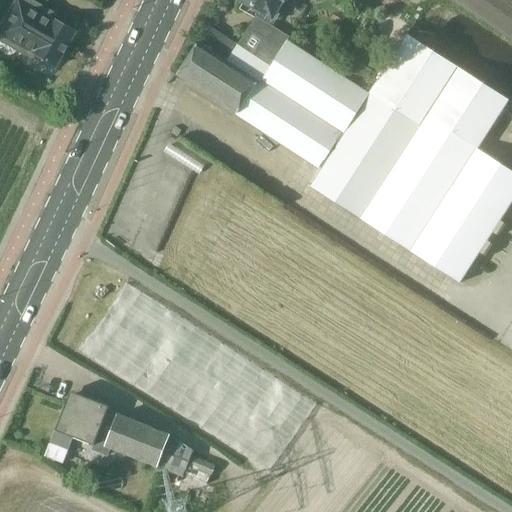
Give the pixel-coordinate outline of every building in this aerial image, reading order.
[(14,53),(17,49),(32,58),(34,53),(56,66),(75,31),(39,10),(41,7),(42,7),(43,6),(31,0),(21,0),(0,38),(0,49),(2,52),(5,54),(10,54),(14,53)] [(271,28),(277,19),(280,13),(276,10),(281,1),(285,3),(286,0),(243,0),(243,1),(260,10),(248,28),(269,40),(275,31),(271,28)] [(460,283),(511,203),(511,172),(477,149),(508,101),(405,34),(366,93),(284,44),(287,39),(275,31),(269,40),(248,28),(238,43),(226,35),(215,52),(198,42),(178,74),(322,168),(311,186),(460,283)] [(372,71),(354,60),(344,75),(363,87),(372,71)] [(54,431),(91,446),(107,407),(69,392),(54,431)] [(182,477),(193,451),(172,438),(119,416),(107,446),(182,477)] [(206,486),(210,476),(214,465),(192,457),(188,468),(192,469),(188,479),(206,486)]
